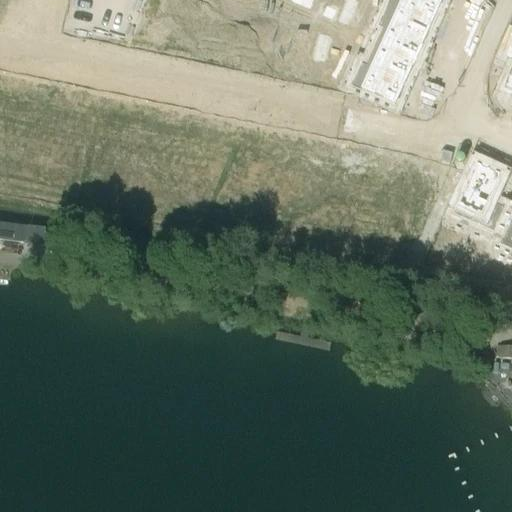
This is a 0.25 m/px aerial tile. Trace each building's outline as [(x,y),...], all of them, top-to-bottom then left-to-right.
[(0,0),(0,18),(4,21),(11,4),(0,0)] [(83,0),(77,32),(93,36),(100,0),(83,0)] [(112,0),(100,0),(93,36),(108,39),(116,1),(112,0)] [(309,0),(303,0),(300,7),(310,11),(314,2),(309,0)] [(351,0),(348,0),(344,11),(353,15),(358,3),(351,0)] [(425,0),(402,0),(397,11),(432,27),(441,7),(425,0)] [(116,1),(108,39),(123,42),(131,4),(116,1)] [(131,4),(123,42),(138,45),(146,7),(131,4)] [(146,7),(138,45),(154,49),(162,10),(146,7)] [(327,8),(323,17),(332,21),(336,12),(327,8)] [(162,10),(154,49),(169,52),(177,14),(162,10)] [(353,15),(344,11),(339,22),(348,27),(353,15)] [(397,11),(388,31),(423,46),(432,27),(397,11)] [(177,14),(169,52),(184,55),(192,17),(177,14)] [(192,17),(184,55),(200,58),(208,20),(192,17)] [(208,20),(200,58),(215,61),(223,23),(208,20)] [(223,23),(215,61),(230,64),(238,26),(223,23)] [(238,26),(230,64),(245,68),(253,30),(238,26)] [(253,30),(245,68),(261,71),(269,33),(253,30)] [(388,31),(379,50),(414,66),(423,46),(388,31)] [(269,33),(261,71),(276,74),(284,36),(269,33)] [(284,36),(276,74),(292,77),(300,39),(284,36)] [(320,36),(317,49),(327,51),(329,38),(320,36)] [(511,63),(511,71),(502,94),(511,98),(511,41),(504,60),(511,63)] [(317,49),(314,61),(324,63),(327,51),(317,49)] [(379,50),(371,70),(406,86),(414,66),(379,50)] [(371,70),(361,91),(396,107),(406,86),(371,70)] [(0,82),(0,130),(11,133),(9,141),(23,144),(28,121),(15,118),(22,87),(0,82)] [(62,128),(57,151),(71,154),(72,145),(95,150),(96,150),(106,104),(81,99),(74,131),(62,128)] [(95,150),(92,158),(131,167),(136,144),(124,141),(130,109),(106,104),(96,150),(95,150)] [(211,159),(206,182),(244,190),(246,181),(245,181),(254,135),(230,130),(223,162),(211,159)] [(254,135),(245,181),(246,181),(268,186),(266,195),(280,198),(285,174),(272,172),(279,140),(254,135)] [(319,182),(314,205),(328,208),(329,199),(352,203),(353,204),(363,158),(338,152),(331,184),(319,182)] [(352,203),(350,212),(388,220),(393,197),(381,194),(387,163),(363,158),(353,204),(352,203)] [(477,165),(458,207),(482,217),(478,226),(493,233),(504,209),(490,203),(502,177),(477,165)] [(0,227),(0,243),(18,246),(20,231),(0,227)]
